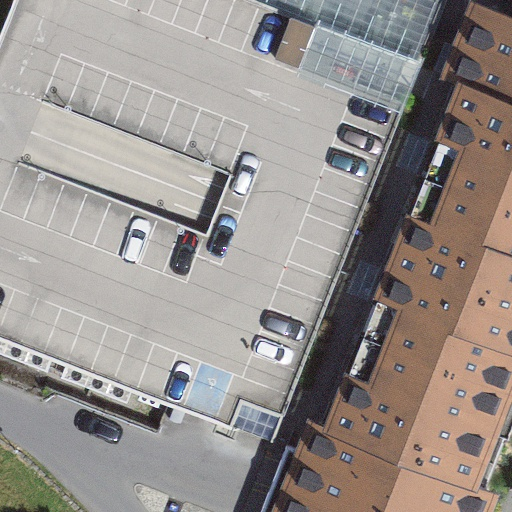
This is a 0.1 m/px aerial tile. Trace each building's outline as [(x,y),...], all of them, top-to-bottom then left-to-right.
[(270,0),(419,58),(441,0),(270,0)] [(511,26),(470,11),(436,98),(386,226),(511,274),(511,26)] [(419,67),(318,25),(300,69),(400,110),(419,67)] [(511,377),(511,373),(511,274),(386,226),(351,315),(511,377)] [(463,499),(511,377),(351,315),(303,437),(291,432),(260,511),(486,511),(488,509),(463,499)]
